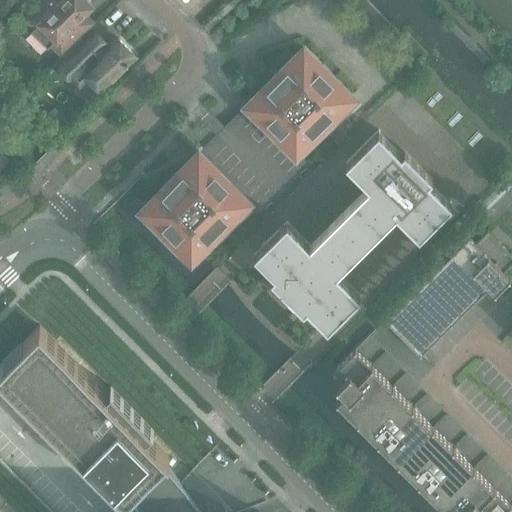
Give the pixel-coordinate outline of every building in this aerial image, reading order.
[(31,31),(47,48),(52,44),(60,52),(90,22),(82,14),(90,5),(89,4),(91,2),(88,0),(45,0),(27,18),(35,27),(31,31)] [(59,67),(70,78),(71,78),(79,87),(89,78),(100,89),(111,78),(113,80),(125,69),(123,67),(134,55),(117,38),(109,47),(95,32),(59,67)] [(332,114),(333,113),(351,96),(303,48),(284,67),(282,68),(279,69),(277,71),(275,73),(273,75),(271,77),(270,79),(268,81),(267,84),(248,102),(296,150),(296,149),(314,132),(317,130),(319,129),(321,127),(324,126),(326,124),(327,122),(329,119),(331,117),(332,114)] [(19,96),(21,94),(23,91),(27,87),(15,77),(12,80),(10,83),(7,85),(19,96)] [(248,102),(198,152),(246,199),(245,200),(262,218),(313,168),(314,167),(296,149),(296,150),(248,102)] [(45,119),(43,121),(57,135),(59,137),(70,126),(54,110),(45,119)] [(368,184),(309,244),(286,221),(253,253),(274,273),(270,277),(303,309),(306,306),(326,327),(359,294),(336,272),(396,212),(418,235),(450,203),(428,180),(431,177),(404,149),(400,153),(378,130),(345,161),(368,184)] [(227,218),(245,200),(246,199),(198,152),(180,170),(177,171),(175,173),(172,174),(170,176),(168,178),(166,180),(165,183),(163,186),(162,187),(144,206),(191,254),(210,235),(212,234),(215,233),(217,231),(219,229),(221,227),(223,225),(225,223),(226,221),(227,218)] [(385,319),(386,320),(419,353),(420,354),(421,353),(440,334),(441,334),(442,333),(442,332),(461,313),(462,312),(481,293),(482,293),(483,292),(483,291),(482,290),(482,289),(485,285),(487,285),(493,291),(493,292),(494,293),(495,292),(495,291),(508,279),(509,279),(510,278),(510,277),(509,276),(508,276),(503,271),(511,262),(511,256),(488,232),(487,231),(486,231),(485,232),(475,243),(469,237),(468,236),(467,237),(427,277),(426,278),(407,297),(406,297),(405,298),(386,317),(385,319)] [(106,393),(55,342),(39,326),(0,364),(0,372),(126,499),(127,498),(126,497),(131,493),(141,511),(204,511),(164,460),(167,457),(168,458),(169,456),(147,434),(151,431),(152,432),(153,430),(110,387),(109,388),(110,389),(106,393)] [(356,350),(355,349),(354,349),(353,350),(334,369),(333,370),(333,371),(334,372),(342,380),(337,384),(337,385),(335,386),(336,386),(337,387),(343,393),(337,399),(336,400),(336,401),(337,402),(356,421),(357,422),(392,386),(391,386),(372,367),(372,366),(371,365),(356,350)] [(412,406),(407,401),(393,387),(392,386),(357,422),(358,422),(376,441),(376,442),(377,442),(413,407),(412,406)] [(432,427),(413,408),(413,407),(377,442),(377,443),(378,443),(397,462),(397,463),(433,427),(432,427)] [(452,447),(447,442),(433,428),(433,427),(397,463),(398,463),(417,482),(417,483),(418,483),(453,448),(453,447),(452,447)] [(473,467),(454,449),(454,448),(453,448),(418,483),(418,484),(437,503),(438,503),(473,468),(473,467)] [(504,511),(506,510),(509,507),(510,507),(511,506),(510,505),(509,505),(495,490),(495,489),(494,488),(493,488),(474,469),(474,468),(473,468),(438,503),(438,504),(439,504),(446,511),(504,511)]
